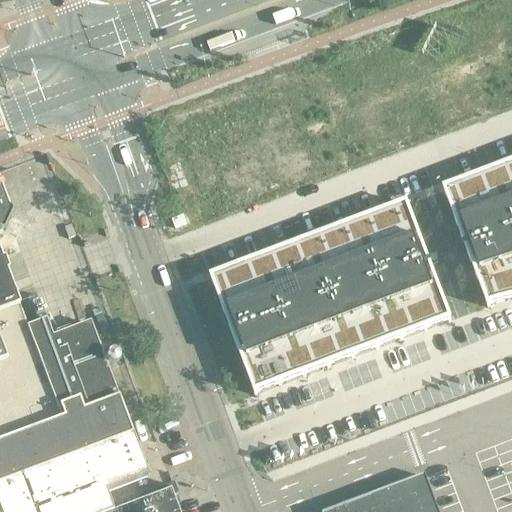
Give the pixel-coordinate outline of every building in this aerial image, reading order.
[(511,39),(496,0),(476,0),(470,2),(495,66),(511,60),(511,39)] [(511,0),(496,0),(511,39),(511,0)] [(470,2),(446,12),(471,76),(495,66),(470,2)] [(446,12),(422,21),(447,85),(471,76),(446,12)] [(422,21),(398,30),(423,94),(447,85),(422,21)] [(398,30),(374,39),(398,103),(423,94),(398,30)] [(374,39),(349,48),(374,112),(398,103),(374,39)] [(349,48),(325,57),(350,121),(374,112),(349,48)] [(325,57),(301,66),(326,130),(350,121),(325,57)] [(301,66),(277,75),(302,139),(326,130),(301,66)] [(277,75),(253,85),(278,149),(302,139),(277,75)] [(253,85),(229,94),(254,158),(278,149),(253,85)] [(229,94),(205,103),(229,167),(254,158),(229,94)] [(205,103),(181,112),(205,176),(229,167),(205,103)] [(181,112),(154,122),(166,152),(156,155),(169,189),(205,176),(181,112)] [(44,168),(50,188),(56,186),(48,154),(25,160),(28,173),(44,168)] [(511,165),(491,173),(445,191),(467,250),(483,293),(489,309),(511,300),(511,165)] [(267,258),(209,280),(220,309),(228,331),(241,364),(254,398),(266,393),(282,387),(370,354),(438,329),(448,325),(439,300),(428,272),(417,242),(404,206),(393,210),(383,214),(370,219),(329,234),(267,258)] [(0,446),(62,423),(26,329),(0,261),(0,446)] [(44,322),(26,329),(62,423),(117,402),(88,324),(51,338),(44,322)] [(62,423),(0,446),(0,511),(109,511),(104,496),(146,481),(130,437),(117,402),(62,423)] [(424,478),(332,511),(437,511),(425,478),(425,477),(424,478)] [(117,511),(181,511),(179,505),(178,505),(173,507),(170,500),(176,498),(175,497),(171,486),(170,487),(164,489),(163,489),(163,490),(154,493),(156,497),(117,511)]
